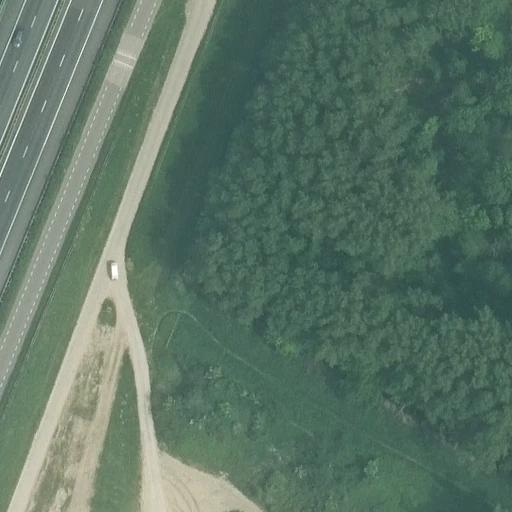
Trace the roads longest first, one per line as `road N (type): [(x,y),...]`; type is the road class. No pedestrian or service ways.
road 1 (tertiary): [(0,369),(150,0)]
road 2 (motorway): [(0,215),(87,0)]
